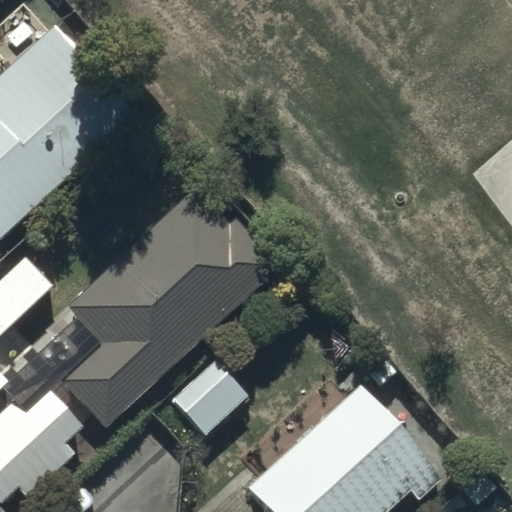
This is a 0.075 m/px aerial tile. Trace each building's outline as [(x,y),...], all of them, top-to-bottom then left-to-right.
[(0,228),(131,111),(51,20),(0,65),(0,228)] [(58,373),(102,422),(277,264),(230,211),(222,219),(192,186),(65,301),(98,337),(58,373)] [(211,355),(167,396),(200,431),(244,391),(211,355)] [(245,483),(270,511),(377,511),(406,487),(414,496),(439,475),(358,383),(245,483)] [(0,508),(0,509),(19,492),(28,502),(74,460),(64,449),(83,432),(51,397),(26,419),(16,408),(0,422),(0,508)]
